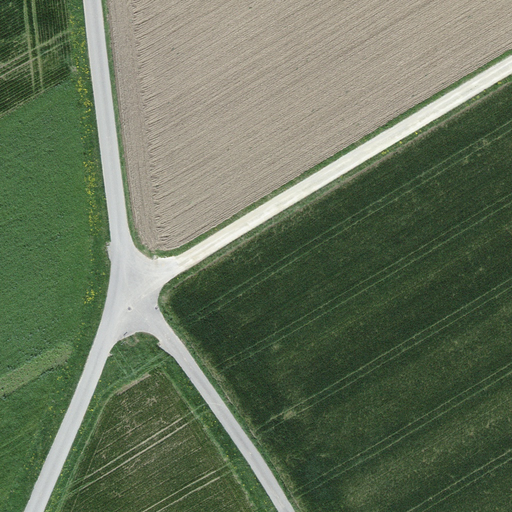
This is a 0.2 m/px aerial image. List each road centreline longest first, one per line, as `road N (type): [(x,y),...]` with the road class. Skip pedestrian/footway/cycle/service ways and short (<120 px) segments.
road 1 (track): [(131,291),(511,61)]
road 2 (unclassified): [(94,0),(115,215),(131,291)]
road 3 (unclassified): [(287,511),(131,291)]
road 4 (unclassified): [(131,291),(31,511)]
